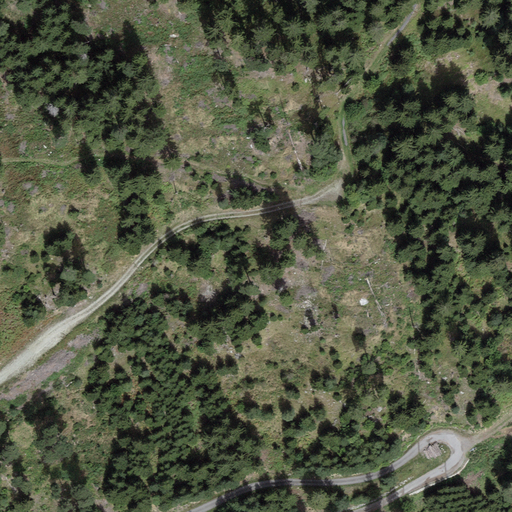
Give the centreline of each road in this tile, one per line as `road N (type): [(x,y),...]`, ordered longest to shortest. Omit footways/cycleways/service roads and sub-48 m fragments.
road 1 (track): [(359,511),(451,470),(460,447),(442,437),(366,480),(267,483),(194,511)]
road 2 (track): [(0,383),(33,367),(176,234),(209,218),(288,210)]
